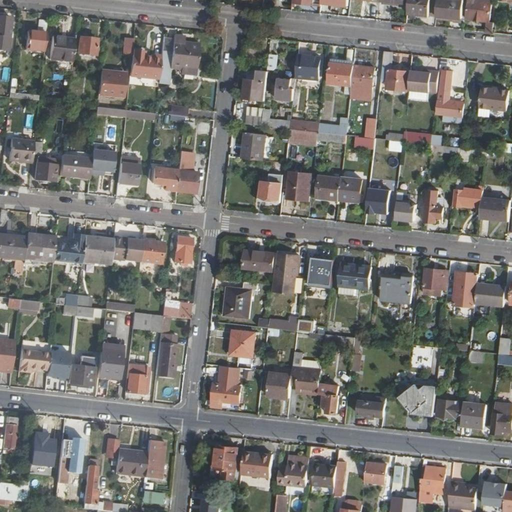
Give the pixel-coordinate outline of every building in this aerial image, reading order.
[(410,0),(410,3),(409,14),(437,17),(437,16),(438,0),(410,0)] [(438,0),(437,16),(454,18),(453,22),(460,23),(461,19),(462,19),(464,6),(462,6),(462,0),(461,0),(438,0)] [(469,0),(467,19),(487,22),(491,22),(493,0),(491,0),(469,0)] [(0,50),(7,51),(11,19),(0,17),(0,50)] [(487,22),(486,32),(493,33),(494,22),(491,22),(487,22)] [(28,32),(26,49),(44,51),(46,34),(28,32)] [(162,52),(162,56),(159,79),(158,84),(168,85),(170,69),(180,70),(196,72),(199,45),(184,43),(185,38),(174,36),(172,53),(162,52)] [(52,39),(50,61),(72,64),(75,39),(65,38),(64,41),(52,39)] [(80,38),(78,54),(95,56),(97,40),(80,38)] [(173,39),(164,38),(162,52),(172,53),(173,39)] [(134,40),(125,39),(123,55),(132,56),(134,40)] [(132,56),(130,76),(159,79),(162,56),(152,55),(151,58),(146,57),(147,55),(147,52),(134,51),(133,56),(132,56)] [(384,52),(381,86),(391,88),(391,90),(405,91),(407,72),(391,70),(393,53),(384,52)] [(270,55),(268,70),(272,71),(276,68),(277,56),(270,55)] [(298,55),(296,77),(318,80),(320,57),(298,55)] [(331,64),(329,83),(352,85),(354,66),(331,64)] [(354,66),(352,85),(352,88),(373,90),(375,69),(354,66)] [(411,71),(409,90),(437,93),(439,72),(431,72),(431,74),(423,73),(411,71)] [(436,100),(435,112),(463,116),(464,105),(465,103),(449,101),(453,72),(441,71),(438,101),(436,100)] [(246,80),(244,99),(243,103),(256,104),(257,100),(262,100),(265,101),(267,82),(268,72),(259,72),(258,81),(246,80)] [(278,78),(277,92),(277,93),(276,99),(293,101),(295,80),(278,78)] [(100,79),(98,95),(107,96),(120,97),(125,98),(126,88),(119,87),(119,81),(100,79)] [(483,88),(481,107),(508,110),(510,91),(483,88)] [(372,98),(370,119),(377,119),(379,99),(372,98)] [(171,105),(171,115),(188,115),(188,106),(171,105)] [(264,110),(248,108),(247,116),(263,118),(264,110)] [(247,116),(246,124),(262,126),(263,120),(263,118),(247,116)] [(318,132),(319,125),(298,122),(299,118),(292,117),(291,123),(290,129),(318,132)] [(263,120),(262,126),(290,129),(291,123),(267,120),(263,120)] [(340,127),(319,125),(318,132),(347,136),(348,126),(340,125),(340,127)] [(290,129),(289,142),(317,145),(317,141),(318,132),(290,129)] [(318,132),(317,141),(346,144),(347,136),(318,132)] [(245,133),(242,159),(264,161),(266,136),(245,133)] [(389,133),(388,140),(403,142),(404,135),(389,133)] [(451,137),(451,146),(460,146),(460,137),(451,137)] [(12,140),(10,161),(32,164),(34,142),(12,140)] [(91,161),(90,170),(113,173),(115,153),(92,151),(91,161)] [(179,171),(176,192),(195,194),(197,173),(187,172),(188,160),(192,161),(193,154),(181,152),(179,171)] [(121,157),(118,179),(118,183),(136,185),(139,159),(121,157)] [(62,158),(60,180),(89,182),(90,170),(91,161),(62,158)] [(37,163),(35,179),(55,181),(57,160),(48,159),(48,164),(37,163)] [(155,169),(153,183),(166,185),(165,191),(176,192),(179,171),(155,169)] [(321,177),(318,200),(339,203),(340,200),(342,179),(321,177)] [(342,179),(340,200),(361,202),(363,180),(342,178),(342,179)] [(289,187),(288,197),(309,199),(311,181),(292,179),(291,187),(289,187)] [(261,182),(259,201),(280,204),(282,184),(261,182)] [(375,188),(372,213),(382,213),(383,203),(393,204),(394,190),(375,188)] [(472,192),(455,190),(453,206),(463,207),(463,205),(475,206),(474,208),(482,209),(483,198),(484,191),(473,189),(472,192)] [(429,190),(425,223),(436,224),(436,218),(443,218),(445,207),(438,207),(440,191),(429,190)] [(399,203),(397,219),(416,221),(417,206),(410,204),(411,195),(398,193),(397,203),(399,203)] [(482,209),(481,218),(509,221),(511,201),(483,198),(482,209)] [(390,207),(388,217),(395,218),(396,207),(390,207)] [(0,235),(0,257),(14,259),(12,274),(21,275),(22,261),(25,239),(25,238),(0,235)] [(56,240),(53,261),(81,264),(81,261),(84,240),(56,236),(56,240)] [(112,240),(111,259),(139,262),(141,241),(113,237),(112,240)] [(177,237),(174,262),(189,264),(192,239),(177,237)] [(84,240),(81,261),(110,264),(111,259),(112,240),(92,238),(92,241),(84,240)] [(25,239),(22,261),(53,263),(53,261),(56,240),(45,239),(45,241),(25,239)] [(141,241),(139,262),(160,264),(162,243),(141,241)] [(248,251),(246,269),(272,272),(273,255),(248,251)] [(272,284),(272,291),(290,293),(292,275),(295,275),(297,276),(299,256),(276,253),(272,284)] [(314,256),(309,285),(331,289),(337,261),(314,256)] [(340,269),(338,287),(367,290),(369,267),(351,265),(351,270),(340,269)] [(425,269),(423,286),(441,288),(443,271),(425,269)] [(456,272),(453,305),(474,307),(474,304),(476,285),(477,283),(478,274),(456,272)] [(382,276),(379,302),(410,305),(413,276),(402,275),(401,278),(382,276)] [(234,279),(233,285),(252,287),(257,288),(258,282),(234,279)] [(228,285),(224,314),(249,317),(252,287),(233,285),(228,285)] [(476,285),(474,304),(503,307),(505,286),(493,285),(493,287),(476,285)] [(9,298),(8,307),(37,311),(37,301),(18,299),(9,298)] [(164,301),(162,316),(168,317),(178,318),(180,303),(164,301)] [(76,306),(75,315),(91,316),(92,308),(76,306)] [(110,310),(108,325),(131,328),(133,313),(110,310)] [(133,313),(131,328),(150,330),(149,331),(160,332),(162,316),(133,313)] [(160,332),(155,375),(173,378),(177,345),(175,345),(176,337),(166,335),(168,317),(162,316),(160,332)] [(269,319),(268,327),(297,330),(298,318),(289,316),(288,321),(269,319)] [(232,329),(230,354),(252,356),(254,332),(232,329)] [(272,329),(270,344),(284,345),(285,331),(272,329)] [(325,333),(324,342),(329,342),(330,344),(353,346),(354,336),(325,333)] [(500,337),(498,353),(508,354),(510,339),(500,337)] [(14,341),(0,339),(0,369),(0,370),(1,367),(11,368),(14,341)] [(50,342),(22,339),(18,370),(30,371),(30,369),(35,369),(47,371),(47,370),(50,342)] [(470,342),(469,349),(487,351),(488,344),(470,342)] [(101,343),(97,377),(120,379),(123,346),(101,343)] [(413,343),(412,358),(417,358),(417,363),(424,363),(423,364),(434,365),(433,371),(432,379),(430,379),(429,385),(436,386),(441,346),(436,346),(413,343)] [(297,385),(297,388),(308,390),(307,392),(319,394),(320,386),(322,368),(319,367),(301,365),(302,358),(302,351),(295,350),(292,374),(291,384),(297,385)] [(317,359),(302,358),(301,365),(319,367),(320,365),(317,359)] [(69,365),(67,382),(92,385),(94,364),(86,363),(86,367),(69,365)] [(127,365),(125,379),(127,379),(126,393),(144,394),(148,367),(127,365)] [(239,368),(221,365),(219,382),(213,382),(210,404),(221,406),(222,400),(239,402),(241,386),(237,385),(239,368)] [(270,372),(267,394),(290,396),(291,384),(292,374),(270,372)] [(433,415),(436,386),(429,385),(415,383),(399,396),(407,407),(409,406),(412,409),(412,413),(433,415)] [(328,394),(326,407),(336,408),(335,413),(343,414),(345,396),(338,395),(339,388),(320,386),(319,394),(328,394)] [(359,400),(358,413),(365,414),(365,417),(373,418),(373,415),(383,416),(386,397),(376,396),(375,402),(359,400)] [(438,399),(436,415),(462,418),(463,402),(438,399)] [(389,401),(387,417),(396,418),(398,401),(389,401)] [(463,402),(462,418),(461,424),(473,425),(474,423),(490,425),(492,405),(464,401),(463,402)] [(494,413),(492,432),(504,434),(504,429),(511,429),(511,404),(495,403),(494,413)] [(33,415),(29,453),(39,454),(43,416),(33,415)] [(5,418),(4,426),(12,426),(13,419),(5,418)] [(425,419),(423,433),(431,434),(432,419),(425,419)] [(4,426),(1,452),(9,453),(12,426),(4,426)] [(117,441),(105,439),(104,451),(106,452),(106,457),(115,458),(116,449),(117,441)] [(162,441),(146,439),(142,477),(157,479),(162,441)] [(218,445),(215,468),(225,469),(224,478),(236,480),(237,470),(243,471),(245,451),(246,448),(218,445)] [(57,449),(54,482),(63,483),(67,450),(57,449)] [(115,458),(113,474),(142,477),(145,453),(116,449),(115,458)] [(340,449),(339,461),(347,462),(348,450),(340,449)] [(245,451),(243,471),(243,474),(270,477),(273,454),(245,451)] [(281,465),(279,482),(308,485),(311,458),(298,457),(298,463),(290,462),(290,466),(281,465)] [(338,466),(336,487),(336,495),(344,496),(347,462),(339,461),(338,466)] [(369,461),(367,481),(385,483),(388,463),(369,461)] [(316,465),(314,485),(336,487),(338,466),(330,465),(330,467),(316,465)] [(398,465),(396,480),(405,482),(406,466),(398,465)] [(84,476),(80,509),(89,509),(97,510),(100,511),(104,511),(109,511),(110,504),(94,502),(95,491),(91,490),(94,467),(85,466),(84,476)] [(424,466),(422,491),(426,492),(427,487),(445,490),(447,469),(424,466)] [(495,482),(486,481),(484,504),(506,506),(507,490),(508,483),(500,483),(500,480),(495,479),(495,482)] [(453,480),(450,506),(477,509),(479,487),(468,486),(464,486),(464,482),(453,480)] [(0,499),(23,502),(24,490),(25,487),(25,486),(0,483),(0,499)] [(35,491),(33,503),(41,504),(42,496),(40,496),(41,489),(25,487),(24,490),(35,491)] [(24,490),(23,502),(27,503),(33,503),(35,491),(24,490)] [(144,491),(143,503),(163,505),(165,493),(144,491)] [(278,495),(275,511),(285,511),(287,496),(278,495)] [(395,498),(393,511),(417,511),(419,501),(395,498)] [(346,502),(345,508),(364,510),(364,504),(360,500),(350,499),(346,502)]
